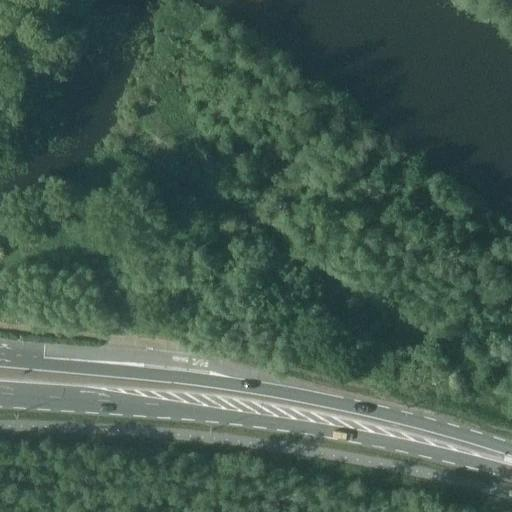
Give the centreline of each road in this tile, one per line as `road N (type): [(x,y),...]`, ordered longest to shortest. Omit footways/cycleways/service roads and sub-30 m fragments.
road 1 (primary): [(511,451),(253,386),(0,355)]
road 2 (primary): [(0,396),(302,429),(511,471)]
